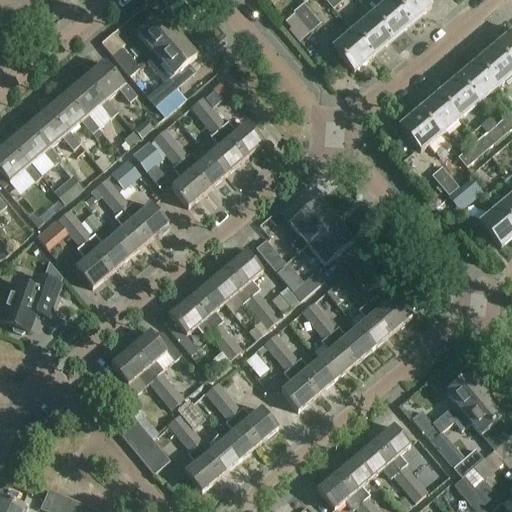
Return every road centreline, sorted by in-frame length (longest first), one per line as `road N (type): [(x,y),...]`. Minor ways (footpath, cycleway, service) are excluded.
road 1 (residential): [(333,135),(0,425)]
road 2 (residential): [(238,511),(478,304)]
road 3 (residential): [(478,304),(333,135)]
road 4 (residential): [(494,0),(333,135)]
road 5 (residential): [(333,135),(221,0)]
